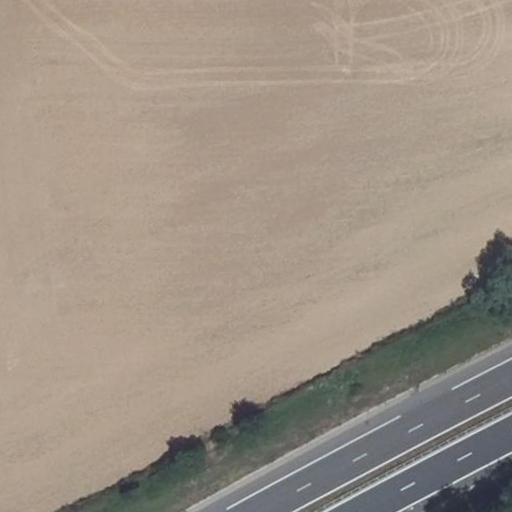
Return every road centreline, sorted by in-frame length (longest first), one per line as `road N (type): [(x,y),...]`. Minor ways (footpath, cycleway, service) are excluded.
road 1 (trunk): [(511,380),(267,511)]
road 2 (trunk): [(367,511),(511,435)]
